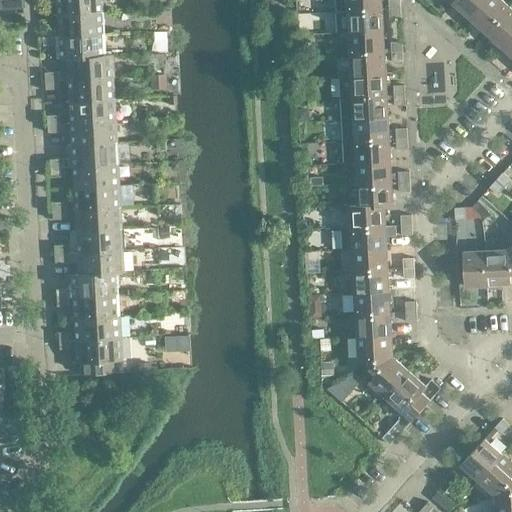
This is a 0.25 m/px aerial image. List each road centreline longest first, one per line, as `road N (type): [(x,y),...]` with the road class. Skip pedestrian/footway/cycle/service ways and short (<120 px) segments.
road 1 (residential): [(492,366),(449,358),(428,333),(424,195),(511,108)]
road 2 (residential): [(32,335),(23,72),(0,72)]
road 3 (residential): [(492,366),(369,511)]
road 4 (residential): [(0,506),(35,457),(32,335)]
